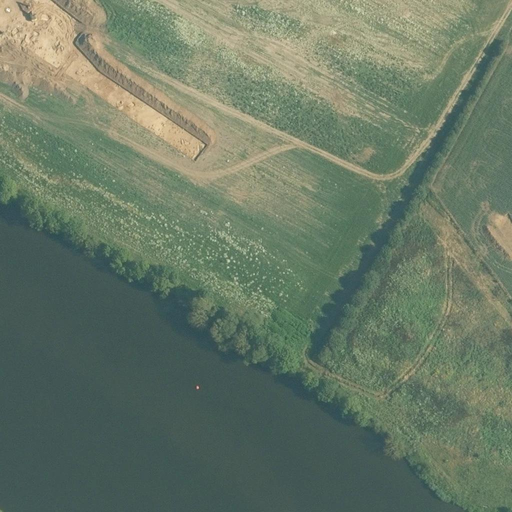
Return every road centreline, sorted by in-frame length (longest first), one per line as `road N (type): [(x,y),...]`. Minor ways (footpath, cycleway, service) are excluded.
road 1 (track): [(511,377),(480,383),(346,324),(51,149),(41,139),(46,111),(98,0)]
road 2 (track): [(88,21),(339,127),(511,184)]
road 3 (track): [(339,127),(298,188),(263,275)]
